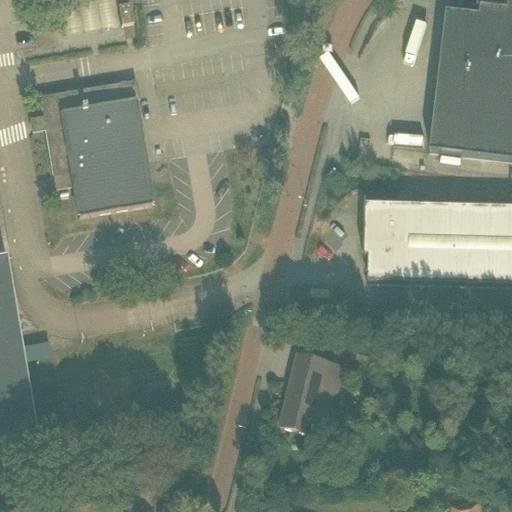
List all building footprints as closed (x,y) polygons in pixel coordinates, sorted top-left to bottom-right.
[(511,0),(479,0),(478,10),(481,11),(480,18),(447,14),(430,155),(511,164),(511,0)] [(121,28),(133,26),(130,7),(118,9),(121,28)] [(79,220),(150,208),(150,207),(148,207),(132,104),(134,104),(134,103),(139,102),(136,83),(39,99),(52,179),(72,176),(79,220)] [(511,289),(511,210),(366,207),(365,246),(363,246),(362,254),(364,254),(364,261),(366,261),(366,259),(369,259),(368,286),(511,289)] [(0,444),(35,439),(5,258),(0,258),(0,444)] [(299,357),(280,431),(325,442),(330,421),(333,422),(346,369),(299,357)]
